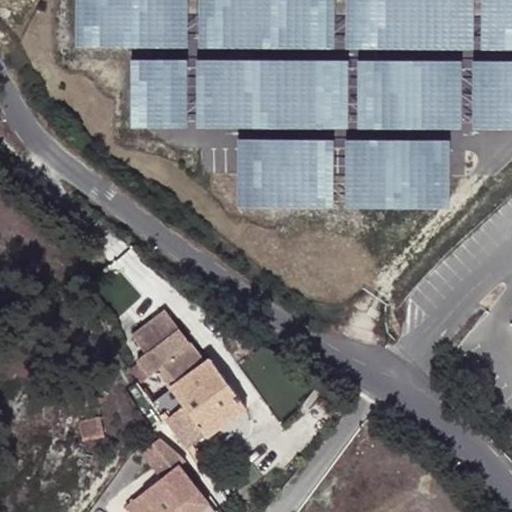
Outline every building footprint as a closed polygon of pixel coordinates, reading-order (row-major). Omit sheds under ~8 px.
[(250,137),(250,206),(347,206),(347,137),(250,137)] [(358,181),(359,143),(349,143),(349,181),(358,181)] [(166,316),(140,336),(148,346),(129,362),(140,377),(133,382),(162,424),(166,422),(186,447),(202,434),(206,438),(245,406),(209,358),(207,360),(198,348),(162,377),(154,367),(185,342),(166,316)] [(504,420),(493,410),(485,417),(496,428),(504,420)] [(99,417),(77,420),(80,436),(102,432),(99,417)] [(178,463),(140,492),(155,511),(189,511),(207,499),(178,463)]
